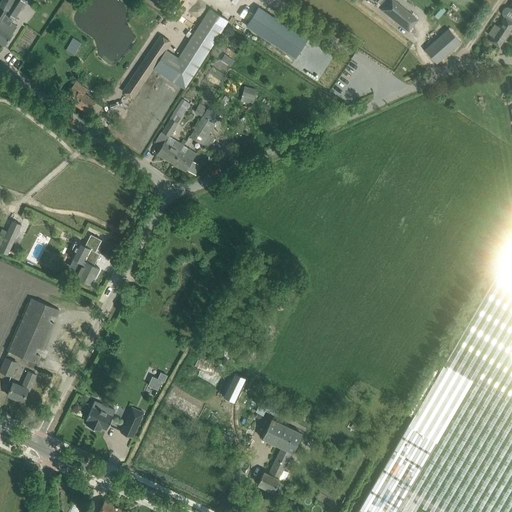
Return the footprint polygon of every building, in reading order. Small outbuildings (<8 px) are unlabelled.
[(13,3),(14,0),(1,0),(0,3),(0,5),(6,9),(0,16),(0,21),(6,14),(13,3)] [(14,0),(13,3),(6,14),(0,21),(0,42),(4,46),(13,34),(12,34),(17,27),(11,22),(14,19),(15,20),(21,8),(23,9),(28,1),(26,0),(25,0),(14,0)] [(409,12),(393,0),(389,0),(381,10),(399,24),(408,31),(412,25),(404,18),(409,12)] [(503,16),(505,17),(498,27),(494,24),(488,34),(492,36),(489,40),(499,47),(511,27),(511,1),(509,7),(507,7),(505,8),(504,9),(503,10),(502,12),(502,14),(503,16)] [(258,7),(246,25),(295,57),(307,39),(258,7)] [(442,11),(438,14),(444,20),(452,13),(446,7),(442,10),(442,11)] [(172,52),(158,72),(186,90),(228,22),(229,21),(228,20),(208,8),(179,56),(172,52)] [(427,52),(430,56),(436,63),(461,42),(451,31),(427,52)] [(153,69),(172,41),(161,34),(122,92),(133,100),(153,69)] [(73,55),(81,42),(72,37),(64,50),(73,55)] [(230,65),(234,60),(225,54),(221,59),(230,65)] [(88,90),(83,86),(76,81),(71,88),(65,96),(87,113),(93,105),(96,102),(85,94),(88,90)] [(242,96),(254,99),(256,90),(244,87),(242,96)] [(196,111),(203,115),(207,106),(200,103),(196,111)] [(190,136),(193,138),(202,143),(214,123),(218,116),(207,109),(203,116),(202,116),(190,136)] [(177,123),(180,118),(174,114),(162,132),(170,137),(178,123),(177,123)] [(173,163),(183,145),(176,141),(173,145),(165,140),(157,153),(173,163)] [(183,145),(173,163),(186,171),(187,169),(195,174),(200,166),(191,161),(196,153),(188,148),(183,145)] [(12,221),(0,246),(0,249),(8,253),(21,224),(12,221)] [(83,263),(76,277),(91,284),(100,268),(85,260),(91,249),(95,251),(102,239),(91,233),(85,245),(79,242),(71,257),(83,263)] [(414,511),(418,505),(430,511),(511,511),(511,248),(377,478),(357,511),(414,511)] [(56,317),(59,310),(31,298),(8,350),(37,363),(40,355),(34,353),(36,347),(42,350),(54,323),(48,320),(50,315),(56,317)] [(0,371),(12,377),(18,363),(5,357),(0,368),(0,371)] [(29,390),(36,374),(29,371),(22,386),(13,383),(7,395),(23,401),(27,390),(29,390)] [(231,371),(221,394),(223,395),(223,396),(234,401),(234,400),(237,402),(247,379),(245,378),(245,377),(234,372),(231,371)] [(157,378),(157,379),(161,381),(164,382),(167,375),(160,372),(157,378)] [(86,424),(89,425),(88,427),(93,429),(94,427),(100,430),(101,427),(106,429),(115,410),(95,401),(86,420),(87,421),(86,424)] [(120,432),(133,437),(144,412),(137,409),(134,418),(128,415),(120,432)] [(266,428),(262,437),(281,447),(278,455),(283,457),(287,449),(292,452),(293,452),(302,433),(271,419),(266,428)] [(230,450),(232,446),(222,442),(220,446),(230,450)] [(278,479),(292,452),(287,449),(283,457),(278,455),(268,474),(263,471),(257,484),(273,492),(279,479),(278,479)] [(104,501),(98,511),(117,511),(119,508),(104,501)]
